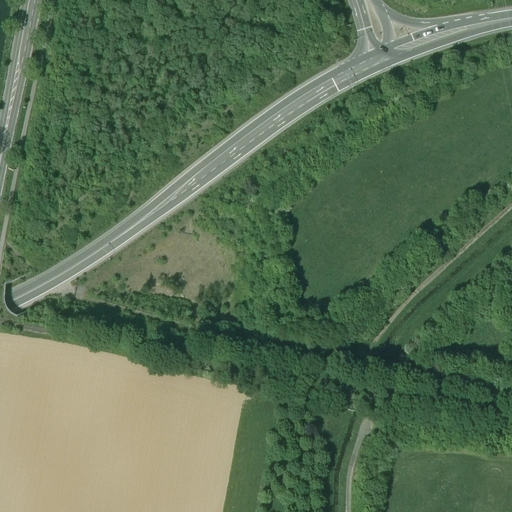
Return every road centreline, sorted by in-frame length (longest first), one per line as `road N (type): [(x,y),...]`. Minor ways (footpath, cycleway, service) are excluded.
road 1 (primary): [(0,303),(101,246),(352,70)]
road 2 (track): [(359,366),(397,312),(511,204)]
road 3 (secondary): [(0,163),(31,0)]
